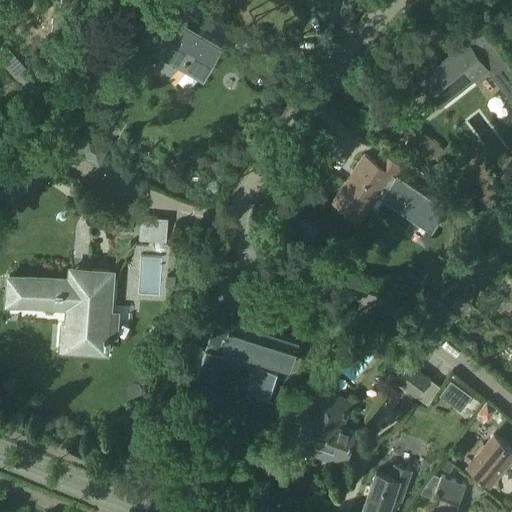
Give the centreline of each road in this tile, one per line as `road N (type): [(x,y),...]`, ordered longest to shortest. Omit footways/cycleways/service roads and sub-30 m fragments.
road 1 (residential): [(511,405),(397,311),(254,260),(235,221),(316,89),(396,0)]
road 2 (secondary): [(175,511),(0,446)]
road 3 (secondary): [(0,464),(132,511)]
